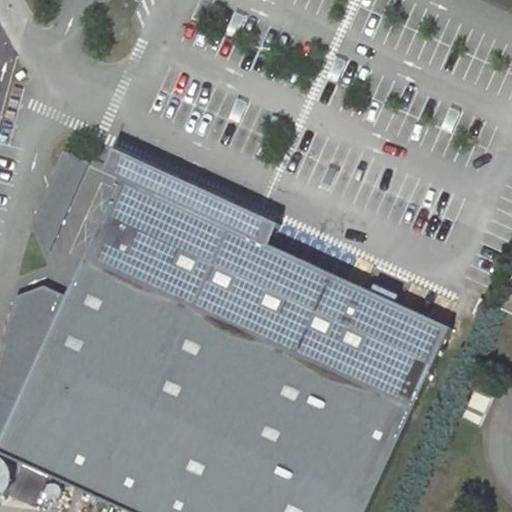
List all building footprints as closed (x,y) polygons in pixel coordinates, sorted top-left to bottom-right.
[(87,160),(62,149),(52,171),(53,172),(32,220),(46,254),(87,160)] [(366,511),(452,327),(272,243),(270,224),(273,223),(273,225),(277,227),(279,222),(275,220),(274,221),(259,221),(120,158),(113,174),(119,177),(66,294),(18,399),(0,390),(0,452),(23,463),(9,494),(34,506),(49,475),(130,511),(366,511)] [(511,279),(500,306),(511,311),(511,279)] [(14,295),(0,349),(0,390),(18,399),(66,294),(43,284),(14,295)] [(490,303),(478,298),(471,314),(483,319),(490,303)] [(499,384),(482,376),(464,417),(480,425),(499,384)]
